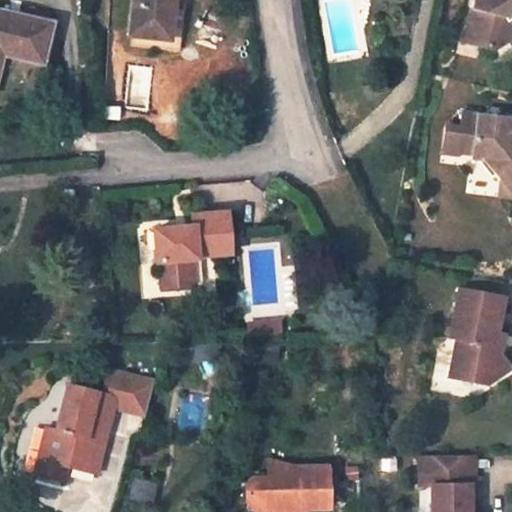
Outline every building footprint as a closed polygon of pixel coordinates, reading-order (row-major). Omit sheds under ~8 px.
[(131,0),(128,34),(149,37),(148,43),(169,46),(174,8),(171,7),(171,0),(131,0)] [(502,19),(511,13),(511,0),(472,0),(465,25),(478,49),(492,52),(506,44),(510,33),(502,19)] [(46,25),(0,14),(0,54),(37,64),(46,25)] [(472,155),(493,158),(500,167),(495,170),(511,194),(511,120),(463,112),(460,127),(444,124),(439,151),(455,154),(464,149),(473,151),(472,155)] [(172,226),(149,227),(152,263),(159,263),(162,288),(188,286),(186,257),(192,257),(192,255),(226,252),(223,212),(188,215),(189,224),(189,230),(173,232),(172,226)] [(491,344),(499,298),(455,289),(445,337),(452,339),(444,378),(466,382),(483,371),(488,379),(502,370),(494,356),(496,345),(491,344)] [(250,341),(280,338),(278,321),(248,323),(250,341)] [(65,382),(54,428),(59,429),(53,458),(47,456),(42,480),(62,484),(66,466),(83,470),(85,460),(96,463),(111,407),(142,415),(150,380),(105,369),(99,391),(65,382)] [(480,385),(488,379),(483,371),(466,382),(480,385)] [(53,458),(59,429),(54,428),(45,426),(33,477),(41,479),(42,480),(47,456),(53,458)] [(466,511),(467,486),(457,486),(457,454),(417,455),(418,487),(428,487),(428,511),(466,511)] [(471,486),(471,454),(457,454),(457,486),(467,486),(471,486)] [(83,470),(94,473),(96,463),(85,460),(83,470)] [(295,476),(250,478),(244,484),(244,500),(252,510),(265,510),(270,504),(277,504),(286,511),(298,511),(305,506),(325,506),(324,466),(295,467),(295,476)]
